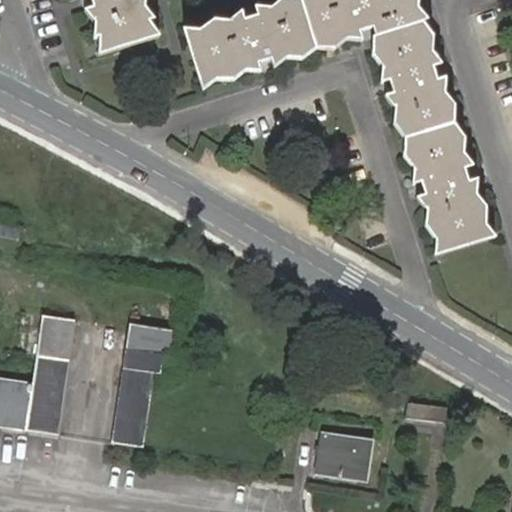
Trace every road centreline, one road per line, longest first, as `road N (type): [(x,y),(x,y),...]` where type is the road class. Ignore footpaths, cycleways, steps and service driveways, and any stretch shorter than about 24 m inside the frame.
road 1 (tertiary): [(14,96),(511,384)]
road 2 (residential): [(453,0),(511,196)]
